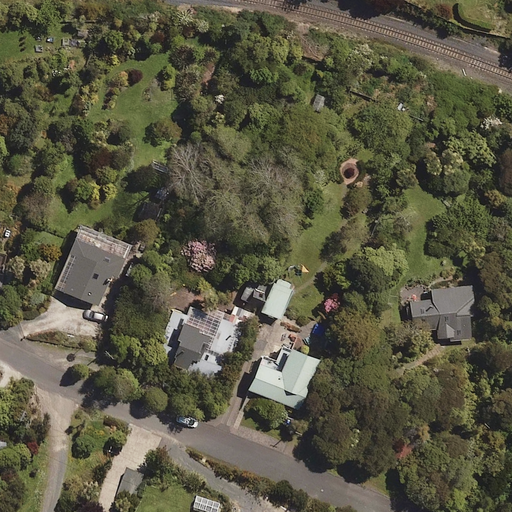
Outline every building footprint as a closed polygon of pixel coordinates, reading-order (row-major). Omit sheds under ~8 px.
[(155,226),(163,201),(146,196),(138,221),(155,226)] [(123,258),(80,241),(60,291),(97,305),(109,274),(115,276),(123,258)] [(291,284),(273,277),(260,311),(278,318),(291,284)] [(470,285),(431,285),(431,299),(409,299),(410,330),(435,330),(435,338),(470,338),(470,285)] [(167,363),(188,369),(191,360),(199,363),(209,334),(180,324),(172,349),(167,363)] [(315,360),(288,349),(282,365),(261,357),(248,389),(296,408),(315,360)] [(218,511),(222,503),(194,494),(189,510),(196,511),(218,511)]
